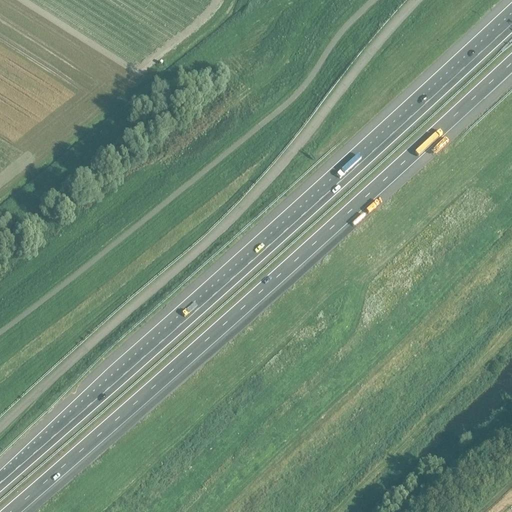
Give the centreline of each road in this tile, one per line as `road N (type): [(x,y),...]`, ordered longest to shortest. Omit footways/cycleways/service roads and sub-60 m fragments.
road 1 (motorway): [(511,22),(0,482)]
road 2 (motorway): [(9,511),(234,318),(511,60)]
road 3 (unclassified): [(416,0),(208,241),(0,429)]
